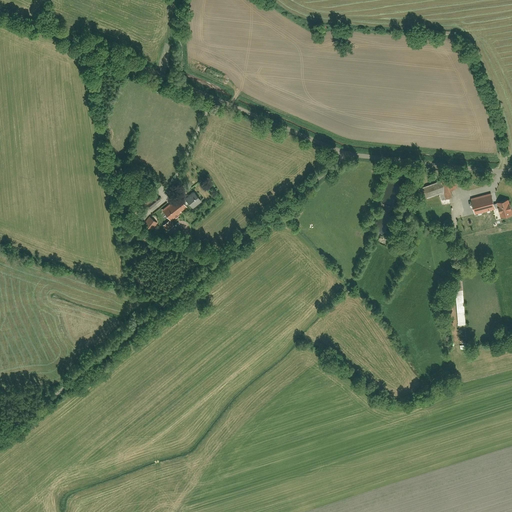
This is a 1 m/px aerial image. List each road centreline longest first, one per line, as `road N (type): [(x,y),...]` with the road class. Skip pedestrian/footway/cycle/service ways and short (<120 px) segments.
road 1 (residential): [(345,153),(22,419)]
road 2 (residential): [(0,10),(213,99)]
road 3 (residential): [(345,153),(511,171)]
road 4 (residential): [(213,99),(345,153)]
